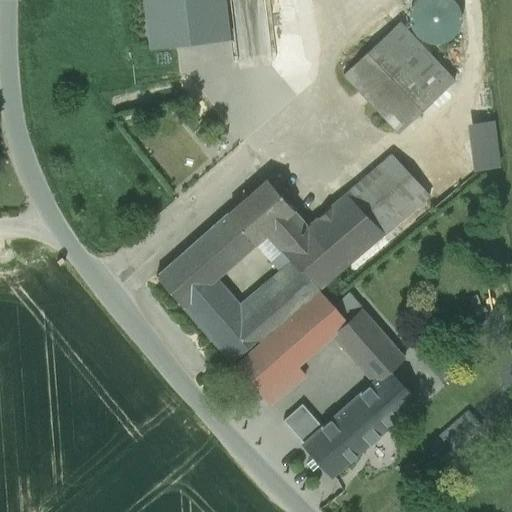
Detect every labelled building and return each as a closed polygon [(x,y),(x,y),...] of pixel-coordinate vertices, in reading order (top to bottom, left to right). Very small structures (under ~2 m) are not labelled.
[(224,0),(141,0),(147,49),(229,39),(224,0)] [(410,26),(414,34),(421,39),(429,43),(437,43),(446,41),(453,36),(458,29),(460,21),(460,12),(457,4),(453,0),(415,0),(414,2),(410,9),(408,18),(410,26)] [(399,22),(341,74),(398,135),(454,81),(399,22)] [(494,122),(466,125),(471,170),(499,167),(494,122)] [(308,226),(279,252),(281,253),(318,289),(430,196),(390,156),(308,226)] [(308,226),(267,181),(228,215),(255,246),(266,236),(279,252),(308,226)] [(318,289),(281,253),(271,263),(278,272),(266,285),(241,306),(217,279),(255,246),(228,215),(157,278),(233,364),(318,289)] [(318,289),(233,364),(271,406),(306,376),(298,368),(332,338),(350,323),(318,289)] [(362,312),(332,338),(374,386),(390,372),(404,360),(362,312)] [(374,386),(334,419),(351,438),(347,441),(359,454),(418,402),(390,372),(374,386)] [(301,405),(284,420),(304,445),(322,430),(301,405)] [(467,408),(435,436),(451,455),(483,426),(467,408)] [(351,438),(334,419),(322,430),(304,445),(333,477),(359,454),(347,441),(351,438)]
